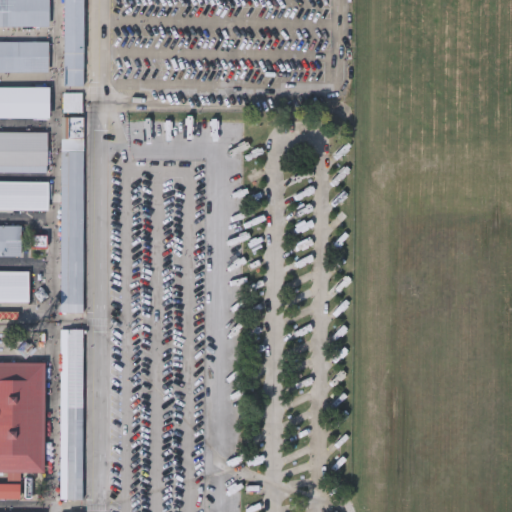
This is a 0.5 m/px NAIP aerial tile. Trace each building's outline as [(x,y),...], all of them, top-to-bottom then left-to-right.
[(47,0),(47,25),(0,25),(0,0),(47,0)] [(62,86),(62,0),(81,0),(81,86),(62,86)] [(0,40),(46,40),(46,71),(0,71),(0,40)] [(0,86),(47,86),(47,117),(0,117),(0,86)] [(81,91),(81,112),(62,112),(62,91),(81,91)] [(81,115),(81,311),(59,311),(59,115),(81,115)] [(45,171),(0,170),(0,130),(45,130),(45,171)] [(46,208),(0,208),(0,180),(46,180),(46,208)] [(19,255),(0,255),(0,224),(19,224),(19,255)] [(0,270),(26,270),(26,300),(0,300),(0,270)] [(58,499),(59,327),(81,327),(80,499),(58,499)] [(42,471),(0,471),(0,360),(42,360),(42,471)] [(0,481),(32,481),(32,498),(0,498),(0,481)]
